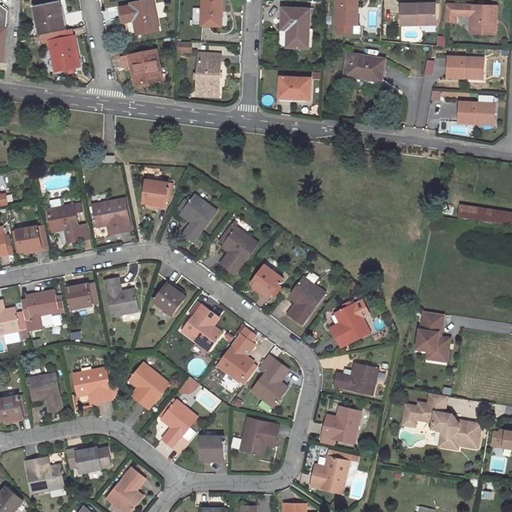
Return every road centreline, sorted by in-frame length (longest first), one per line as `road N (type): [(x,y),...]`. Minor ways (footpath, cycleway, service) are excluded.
road 1 (residential): [(180,481),(286,479),(314,378),(311,358),(179,257),(143,250),(0,278)]
road 2 (residential): [(511,158),(254,123)]
road 3 (residential): [(0,443),(92,426),(127,433),(180,481)]
road 4 (residential): [(254,123),(108,104)]
road 5 (residential): [(254,123),(258,0)]
